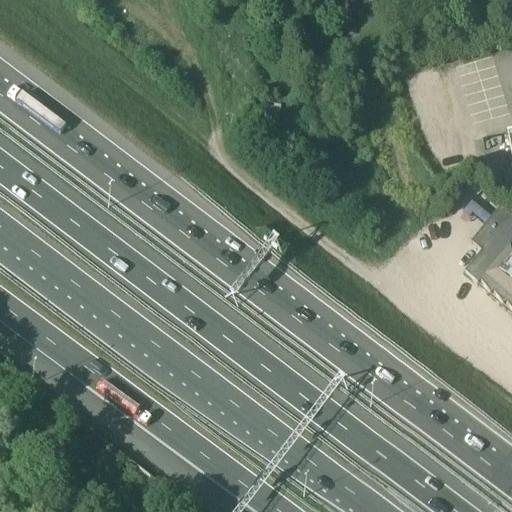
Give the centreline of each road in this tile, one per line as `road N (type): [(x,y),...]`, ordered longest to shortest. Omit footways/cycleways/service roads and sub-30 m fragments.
road 1 (motorway): [(511,482),(0,93)]
road 2 (motorway): [(454,511),(0,162)]
road 3 (motorway): [(0,226),(374,511)]
road 4 (motorway): [(0,303),(281,511)]
road 5 (track): [(377,284),(232,165),(215,129)]
